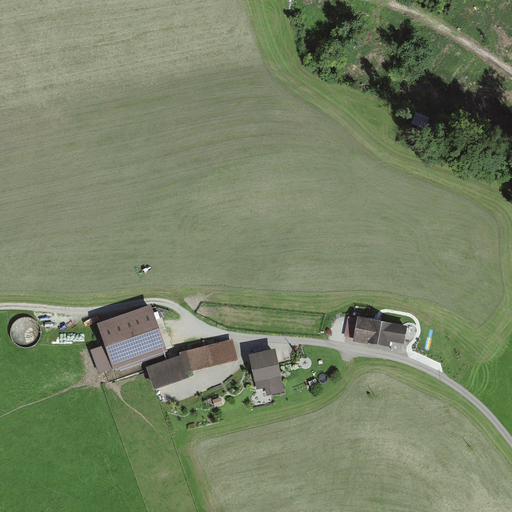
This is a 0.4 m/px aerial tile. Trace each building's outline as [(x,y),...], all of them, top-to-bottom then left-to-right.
[(114,370),(168,351),(152,306),(98,325),(105,345),(92,350),(100,373),(113,368),(114,370)] [(17,319),(13,322),(10,328),(9,333),(11,339),(14,343),(17,346),(22,348),(28,348),(33,346),(37,343),(40,338),(41,332),(40,327),(37,322),(33,319),(28,317),(23,317),(17,319)] [(406,345),(409,326),(348,317),(345,335),(357,337),(356,343),(391,349),(392,342),(406,345)] [(183,356),(148,368),(155,388),(193,376),(192,371),(237,359),(232,341),(182,353),(183,356)] [(275,350),(251,355),(259,391),(266,389),(268,397),(285,394),(275,350)]
